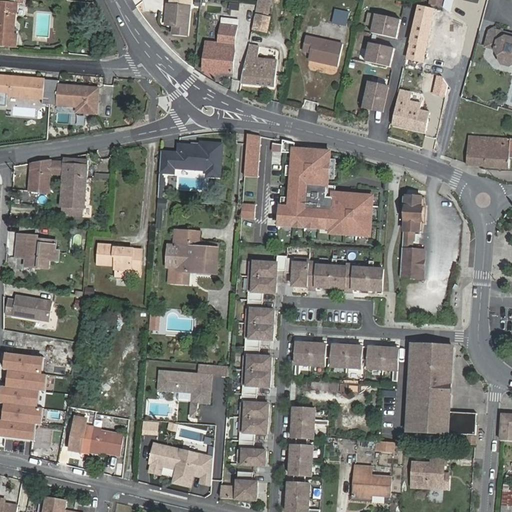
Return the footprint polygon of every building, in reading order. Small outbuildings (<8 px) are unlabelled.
[(23,4),(23,0),(0,0),(0,45),(16,47),(17,35),(14,34),(16,14),(18,14),(19,3),(23,4)] [(258,0),(256,13),(267,15),(270,0),(258,0)] [(191,5),(172,2),(170,21),(175,22),(174,31),(188,32),(191,5)] [(469,19),(471,5),(455,2),(453,16),(469,19)] [(423,63),(436,11),(419,7),(407,58),(423,63)] [(345,25),(349,12),(336,9),(333,22),(345,25)] [(267,15),(256,13),(253,30),(267,33),(271,16),(267,15)] [(399,27),(401,19),(376,14),(372,32),(396,38),(398,30),(396,29),(396,27),(399,27)] [(234,51),(238,21),(221,18),(219,43),(206,41),(203,70),(233,74),(235,51),(234,51)] [(458,27),(451,58),(471,63),(478,31),(458,27)] [(510,59),(511,51),(511,37),(509,33),(492,28),(489,30),(485,45),(495,48),(501,58),(500,61),(507,63),(508,60),(510,59)] [(309,59),(337,66),(343,43),(307,35),(304,50),(311,51),(309,59)] [(370,42),(365,60),(390,66),(392,58),(389,57),(390,55),(392,56),(394,48),(370,42)] [(274,86),(277,60),(257,58),(260,46),(251,44),(243,83),(274,86)] [(350,71),(362,71),(362,62),(350,61),(350,71)] [(445,89),(448,75),(437,72),(436,79),(434,78),(432,86),(445,89)] [(0,77),(0,95),(44,99),(43,104),(50,105),(52,82),(0,77)] [(58,82),(52,82),(50,105),(76,107),(76,112),(97,114),(99,89),(58,86),(58,82)] [(382,111),(388,86),(369,82),(364,107),(372,109),(372,106),(375,107),(374,109),(382,111)] [(420,103),(399,98),(392,125),(425,133),(430,113),(419,110),(420,103)] [(248,135),(245,178),(258,179),(261,137),(248,135)] [(469,164),(476,165),(507,167),(508,157),(511,157),(511,140),(470,137),(467,163),(469,164)] [(296,144),(283,141),(283,146),(273,146),(273,154),(286,155),(286,153),(294,153),(293,169),(292,179),(292,183),(295,183),(295,189),(292,188),(291,198),(290,207),(281,207),(280,225),(332,229),(338,229),(338,234),(371,236),(374,197),(328,193),(325,193),(325,186),(328,186),(329,175),(330,169),(330,163),(331,152),(295,149),(296,144)] [(179,154),(162,153),(161,173),(175,175),(175,169),(208,172),(208,177),(221,178),(224,145),(202,144),(202,145),(201,147),(192,147),(180,146),(179,154)] [(89,161),(65,159),(65,163),(65,167),(53,165),(53,162),(53,161),(32,164),(30,191),(41,193),(43,178),(51,179),(52,174),(64,175),(61,206),(64,206),(84,208),(85,208),(89,161)] [(49,194),(51,179),(43,178),(41,193),(49,194)] [(407,199),(405,199),(404,218),(406,219),(405,232),(404,232),(401,278),(424,279),(426,250),(413,249),(413,241),(416,241),(416,233),(420,233),(421,222),(423,222),(424,208),(421,208),(422,197),(407,196),(407,199)] [(282,197),(281,207),(290,207),(291,198),(282,197)] [(256,206),(243,205),(242,218),(255,219),(256,206)] [(84,208),(64,206),(63,216),(83,218),(84,208)] [(219,249),(199,247),(198,250),(189,250),(190,232),(176,231),(175,246),(180,246),(178,268),(171,267),(170,283),(188,284),(189,271),(216,274),(219,249)] [(198,250),(199,247),(200,233),(190,232),(189,250),(198,250)] [(38,246),(39,240),(39,236),(19,235),(17,258),(27,259),(27,265),(50,267),(51,261),(59,262),(60,252),(56,252),(57,242),(50,242),(49,247),(38,246)] [(114,247),(104,246),(102,260),(117,261),(117,270),(118,270),(117,279),(131,280),(132,277),(140,277),(142,251),(122,249),(113,249),(114,247)] [(294,274),(293,286),(300,286),(300,284),(308,284),(308,287),(308,290),(316,290),(316,287),(345,289),(345,292),(353,293),(353,290),(382,291),(384,269),(373,269),(374,262),(369,261),(369,268),(355,268),(355,265),(347,264),(346,267),(336,267),(336,259),(332,259),(332,266),(318,265),(318,262),(310,262),(310,260),(287,258),(287,257),(278,256),(277,263),(277,270),(286,271),(286,273),(294,274)] [(277,270),(277,263),(251,262),(239,465),(263,466),(264,458),(266,458),(267,451),(254,450),(255,434),(268,434),(268,427),(266,427),(266,419),(267,411),(269,411),(269,405),(257,404),(258,387),(270,388),(271,380),(268,380),(269,372),(269,364),(272,364),(272,357),(260,357),(261,339),(273,340),(274,333),(271,333),(272,325),(272,317),(275,318),(275,310),(263,310),(264,293),(276,293),(276,286),(274,286),(274,278),(274,270),(277,270)] [(94,296),(95,287),(85,286),(84,295),(94,296)] [(53,303),(18,296),(14,316),(49,322),(53,303)] [(144,327),(145,311),(131,310),(130,326),(144,327)] [(151,311),(149,329),(159,330),(161,312),(151,311)] [(327,345),(297,343),(296,365),(325,367),(327,345)] [(363,347),(334,345),(332,367),(362,369),(363,347)] [(453,347),(416,345),(411,432),(468,435),(476,435),(477,414),(450,412),(453,347)] [(399,349),(370,347),(369,369),(398,371),(399,349)] [(50,362),(11,358),(9,374),(48,378),(50,362)] [(228,376),(229,366),(200,364),(200,374),(213,375),(228,376)] [(397,372),(388,371),(388,380),(397,381),(397,372)] [(213,383),(213,375),(200,374),(161,372),(160,391),(194,393),(194,402),(211,403),(212,394),(208,394),(209,383),(213,383)] [(54,380),(15,375),(13,392),(52,396),(54,380)] [(46,396),(6,391),(4,408),(44,412),(46,396)] [(314,439),(316,410),(294,408),(292,438),(314,439)] [(50,413),(11,409),(9,425),(48,430),(50,413)] [(511,414),(509,414),(502,421),(501,441),(511,441),(511,414)] [(90,451),(102,453),(120,456),(124,436),(101,432),(86,429),(86,426),(87,420),(76,418),(70,451),(89,454),(90,451)] [(42,429),(3,425),(1,441),(40,446),(42,429)] [(476,448),(477,438),(469,438),(468,447),(476,448)] [(377,441),(362,440),(361,448),(376,449),(377,441)] [(389,442),(380,442),(380,449),(394,450),(394,443),(389,442)] [(212,486),(214,458),(208,457),(156,446),(151,465),(153,465),(151,474),(162,476),(164,467),(178,471),(176,480),(193,484),(195,476),(204,478),(202,484),(212,486)] [(312,477),(314,447),(292,446),(290,475),(312,477)] [(442,479),(442,475),(443,467),(446,467),(447,457),(434,457),(433,465),(414,464),(412,488),(448,491),(448,479),(442,479)] [(366,495),(371,495),(391,496),(392,478),(371,476),(372,467),(356,466),(354,499),(366,499),(366,495)] [(222,487),(222,498),(257,500),(258,483),(253,482),(253,473),(239,472),(238,488),(222,487)] [(309,511),(311,484),(289,483),(287,511),(309,511)] [(505,486),(503,504),(511,505),(511,491),(510,491),(510,486),(505,486)] [(49,498),(46,511),(71,511),(70,511),(69,511),(65,511),(68,501),(49,498)] [(4,505),(4,502),(0,500),(0,511),(17,511),(18,507),(4,505)]
